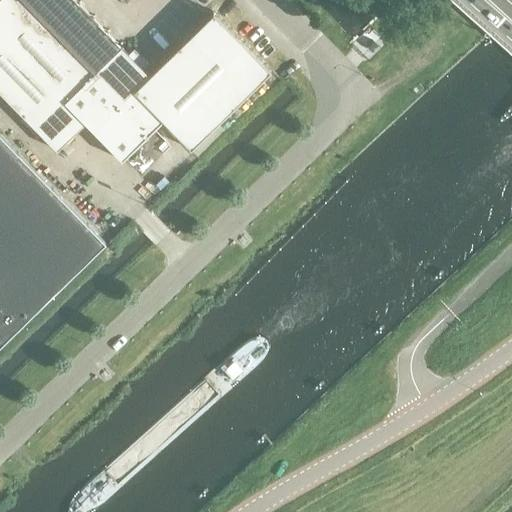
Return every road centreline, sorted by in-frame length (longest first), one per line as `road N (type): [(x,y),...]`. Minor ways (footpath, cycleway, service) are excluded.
road 1 (unclassified): [(266,0),(339,74),(346,110),(0,445)]
road 2 (tertiary): [(250,511),(511,347)]
road 3 (track): [(489,0),(459,30),(339,74)]
